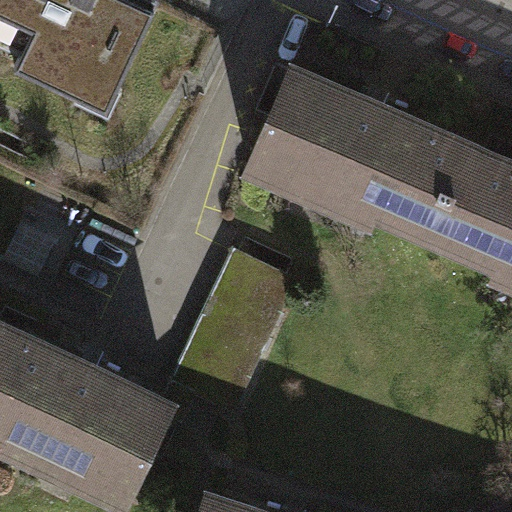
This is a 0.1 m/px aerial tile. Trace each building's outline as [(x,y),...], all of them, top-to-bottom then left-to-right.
[(0,0),(0,13),(23,24),(6,62),(71,92),(81,70),(111,84),(149,0),(0,0)] [(303,174),(437,232),(475,145),(289,66),(247,164),(298,186),(303,174)] [(511,161),(475,145),(437,232),(511,263),(511,161)] [(166,400),(162,408),(182,418),(196,389),(234,407),(296,278),(237,250),(166,400)] [(0,347),(11,326),(0,320),(0,347)] [(166,400),(11,326),(0,347),(0,427),(83,467),(77,479),(119,499),(162,408),(166,400)] [(270,511),(202,489),(194,511),(270,511)]
